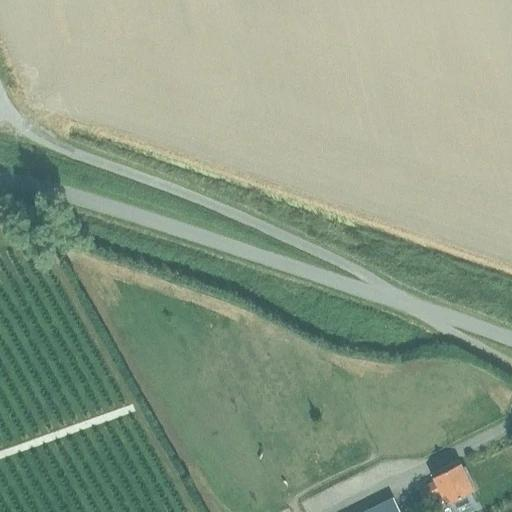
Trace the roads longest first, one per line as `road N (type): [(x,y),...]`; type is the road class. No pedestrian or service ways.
road 1 (unclassified): [(410,305),(303,243),(52,145),(3,114)]
road 2 (unclassified): [(0,178),(410,305)]
